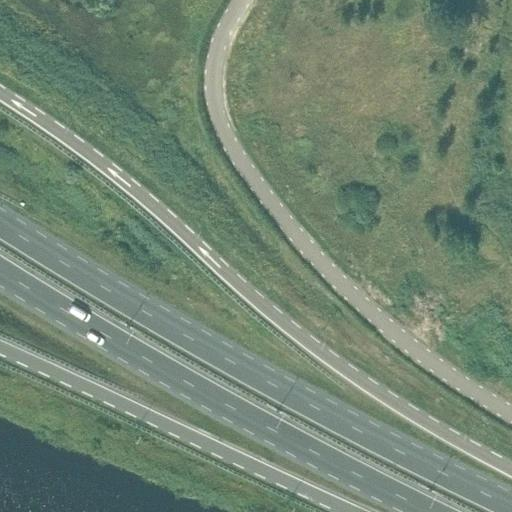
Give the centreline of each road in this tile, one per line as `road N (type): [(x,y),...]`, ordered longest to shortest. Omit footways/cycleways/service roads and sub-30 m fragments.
road 1 (trunk): [(511,467),(323,350),(122,176),(0,93)]
road 2 (trunk): [(511,504),(232,364),(0,224)]
road 3 (unclassified): [(242,0),(214,59),(217,120),(231,145),(333,277),(449,374),(511,414)]
road 4 (trunk): [(0,271),(313,455),(434,511)]
road 5 (trunk): [(0,347),(358,511)]
